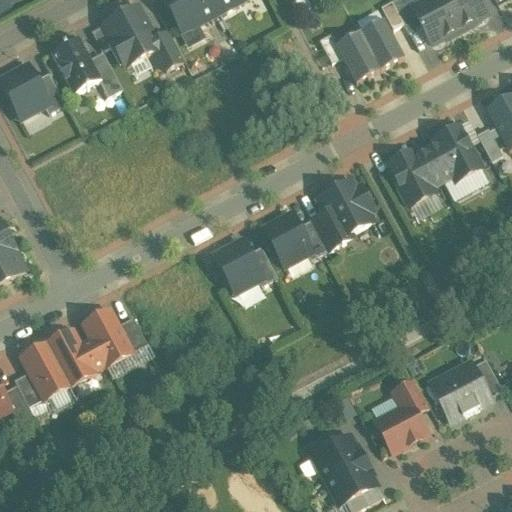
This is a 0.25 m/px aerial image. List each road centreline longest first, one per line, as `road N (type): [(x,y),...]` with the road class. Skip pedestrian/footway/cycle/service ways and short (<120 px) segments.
road 1 (residential): [(511,59),(71,296)]
road 2 (residential): [(71,296),(0,158)]
road 3 (residential): [(511,438),(507,430),(409,479),(425,511)]
